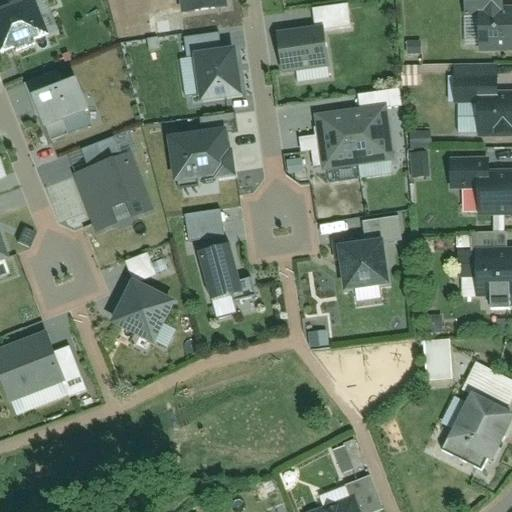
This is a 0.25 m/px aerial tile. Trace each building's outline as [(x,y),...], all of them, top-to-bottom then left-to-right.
[(7,0),(13,12),(0,19),(0,47),(7,68),(53,48),(35,6),(42,0),(7,0)] [(179,0),(182,19),(230,17),(227,0),(179,0)] [(496,0),(454,0),(455,17),(497,15),(496,0)] [(318,35),(280,40),(285,79),(332,75),(328,40),(354,35),(353,10),(318,16),(318,35)] [(511,25),(470,25),(470,58),(511,57),(511,25)] [(246,106),(239,59),(229,58),(228,38),(186,43),(188,64),(181,65),(186,102),(203,102),(205,112),(246,106)] [(59,75),(27,89),(51,148),(69,142),(66,132),(95,123),(77,80),(63,85),(59,75)] [(442,77),(444,102),(491,99),(490,75),(442,77)] [(401,168),(391,99),(362,102),(366,117),(319,124),(321,146),(307,149),(307,160),(314,160),(318,175),(325,174),(326,180),(331,180),(332,191),(396,183),(395,170),(401,168)] [(511,105),(473,106),(475,137),(511,135),(511,105)] [(240,189),(234,140),(239,139),(236,120),(203,125),(205,140),(171,145),(179,194),(240,189)] [(78,181),(100,237),(154,217),(134,160),(125,162),(117,143),(83,155),(90,175),(78,181)] [(417,153),(419,178),(434,177),(432,152),(417,153)] [(298,161),(289,163),(290,182),(299,179),(298,161)] [(442,192),(468,192),(469,221),(511,219),(511,186),(477,187),(476,168),(442,168),(442,192)] [(228,252),(223,217),(188,222),(192,247),(201,247),(203,263),(216,311),(260,303),(256,285),(245,286),(233,252),(228,252)] [(369,252),(344,257),(351,299),(396,295),(389,252),(408,248),(406,226),(367,229),(369,252)] [(503,236),(465,237),(465,254),(503,254),(503,236)] [(0,244),(0,272),(9,269),(0,244)] [(460,302),(485,302),(485,318),(511,317),(511,255),(458,257),(460,302)] [(158,282),(151,259),(128,267),(135,289),(116,331),(162,356),(181,309),(140,290),(158,282)] [(335,331),(318,333),(319,348),(337,346),(335,331)] [(49,339),(0,356),(0,381),(13,409),(65,390),(74,408),(92,400),(73,354),(57,359),(49,339)] [(460,379),(458,339),(432,341),(435,381),(460,379)] [(436,447),(474,471),(507,421),(468,396),(436,447)] [(363,441),(340,450),(349,475),(372,466),(363,441)] [(371,511),(365,495),(319,511),(371,511)]
